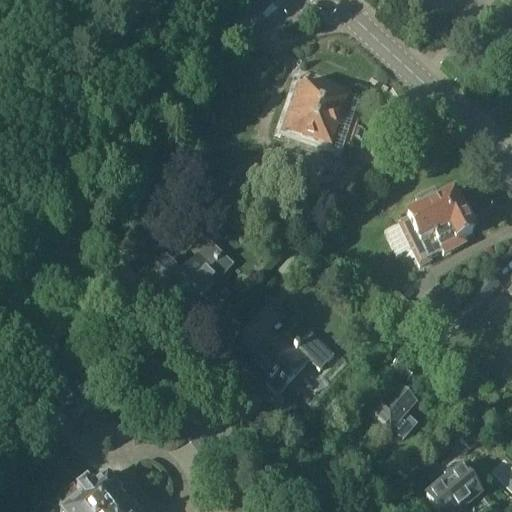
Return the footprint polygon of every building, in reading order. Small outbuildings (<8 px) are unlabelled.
[(349,150),(360,118),(346,114),(348,107),(299,90),(288,120),(285,122),(283,128),(285,132),(283,135),(333,152),(335,145),(349,150)] [(373,140),(362,167),(376,173),(387,146),(373,140)] [(469,233),(473,231),(466,216),(462,218),(452,198),(444,202),(441,196),(434,199),(432,194),(415,203),(417,208),(411,211),(414,217),(406,221),(407,222),(397,227),(398,228),(384,235),(396,260),(410,253),(419,270),(429,265),(428,262),(441,255),(442,258),(458,251),(455,245),(471,237),(469,233)] [(165,263),(148,281),(185,316),(231,268),(210,247),(180,278),(165,263)] [(293,253),(275,272),(288,284),(305,266),(293,253)] [(466,320),(499,286),(489,278),(457,311),(466,320)] [(319,374),(333,359),(310,337),(297,351),(285,340),(266,360),(248,344),(232,361),(255,383),(258,380),(278,399),(310,365),(319,374)] [(415,374),(398,360),(390,369),(406,383),(415,374)] [(67,374),(47,389),(73,424),(93,408),(67,374)] [(381,400),(366,416),(389,436),(392,434),(400,441),(410,429),(402,422),(414,408),(397,393),(387,405),(381,400)] [(469,452),(490,433),(477,419),(456,438),(469,452)] [(466,467),(426,498),(437,511),(459,511),(481,496),(472,485),(476,481),(466,467)] [(125,511),(119,504),(118,505),(116,501),(120,498),(107,481),(90,494),(85,487),(76,494),(73,490),(56,503),(62,511),(125,511)]
